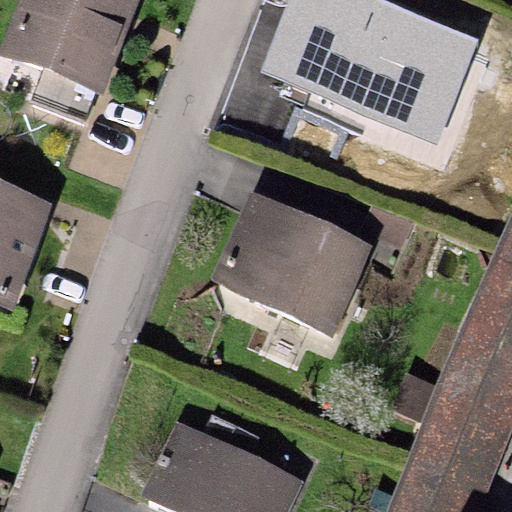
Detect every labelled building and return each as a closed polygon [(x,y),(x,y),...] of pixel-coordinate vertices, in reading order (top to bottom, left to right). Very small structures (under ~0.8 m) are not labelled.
[(35,0),(10,76),(101,107),(137,0),(35,0)] [(472,42),(369,0),(293,0),(265,67),(433,137),(472,42)] [(35,221),(0,208),(0,321),(1,322),(35,221)] [(258,219),(223,298),(331,346),(367,266),(258,219)] [(511,242),(498,271),(403,511),(481,511),(511,431),(511,242)] [(178,446),(146,511),(299,511),(303,505),(178,446)]
